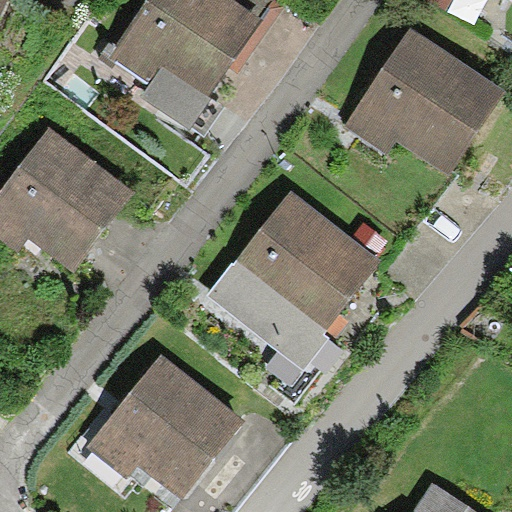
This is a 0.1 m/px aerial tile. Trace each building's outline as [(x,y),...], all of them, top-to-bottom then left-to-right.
[(159,0),(118,59),(152,86),(141,104),(187,138),(283,9),(269,0),(159,0)] [(424,0),(446,12),(453,0),(424,0)] [(506,101),(412,36),(348,127),(392,158),(400,147),(450,182),(506,101)] [(76,280),(138,197),(49,131),(0,197),(0,244),(21,259),(30,246),(76,280)] [(384,270),(294,197),(209,300),(305,378),(335,342),(329,337),(384,270)] [(246,431),(164,363),(88,454),(124,484),(137,468),(183,506),(246,431)] [(481,511),(445,487),(427,511),(481,511)]
